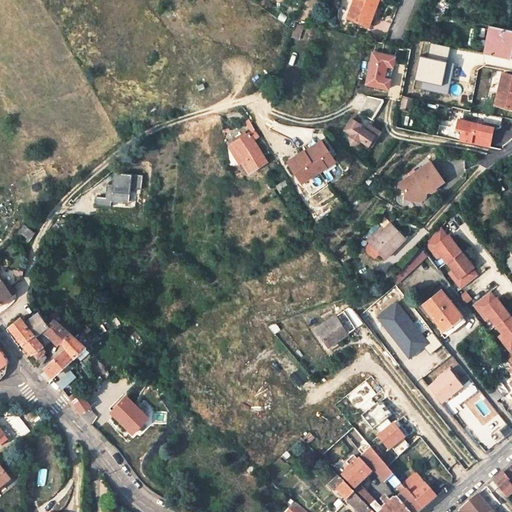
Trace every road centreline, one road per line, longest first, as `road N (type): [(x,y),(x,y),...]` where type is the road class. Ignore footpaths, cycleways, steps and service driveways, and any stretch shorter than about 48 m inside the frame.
road 1 (unknown): [(0,324),(19,299),(48,216),(126,146),(178,117),(242,100),(308,120),(330,118),(360,102),(373,53),(399,60),(390,124),(404,142),(511,161)]
road 2 (unknown): [(465,489),(372,370),(314,399),(245,323)]
road 3 (unclassified): [(156,511),(29,376)]
